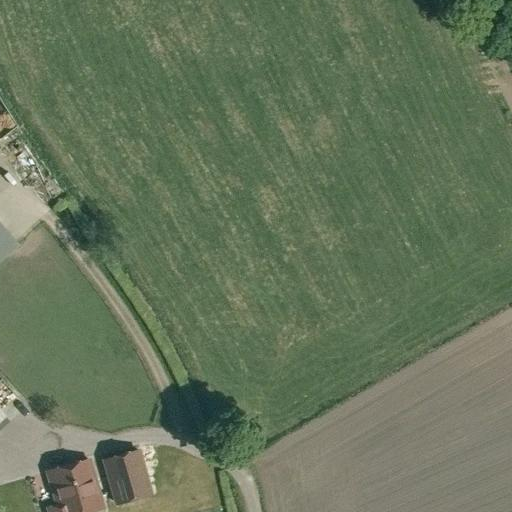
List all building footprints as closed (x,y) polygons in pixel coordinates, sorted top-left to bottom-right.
[(0,139),(21,125),(0,95),(0,139)] [(0,259),(16,244),(0,225),(0,259)] [(0,429),(10,421),(0,410),(0,429)] [(137,451),(104,461),(117,504),(150,495),(137,451)] [(48,511),(90,511),(102,509),(88,460),(47,471),(57,506),(48,508),(48,511)]
